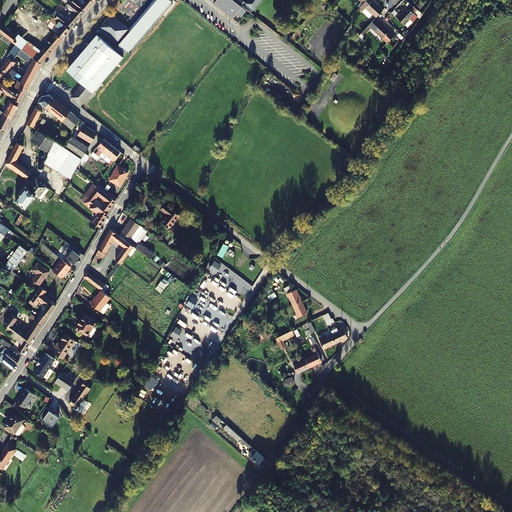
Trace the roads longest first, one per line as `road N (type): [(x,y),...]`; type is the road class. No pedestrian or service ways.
road 1 (residential): [(0,398),(143,163)]
road 2 (residential): [(356,329),(143,163)]
road 3 (residential): [(356,329),(447,241),(511,138)]
road 4 (track): [(511,510),(319,377)]
road 5 (residential): [(235,511),(356,329)]
road 6 (residential): [(143,163),(39,81)]
